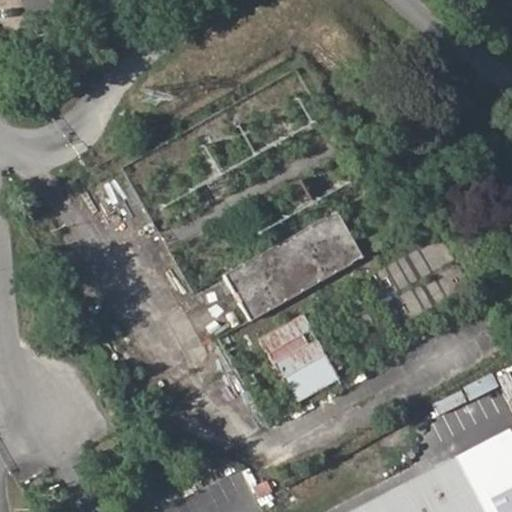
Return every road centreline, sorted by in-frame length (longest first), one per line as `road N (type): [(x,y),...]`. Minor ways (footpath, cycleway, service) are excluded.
road 1 (unclassified): [(22,158),(217,0)]
road 2 (unclassified): [(0,313),(42,420),(0,458)]
road 3 (unclassified): [(411,0),(511,76)]
